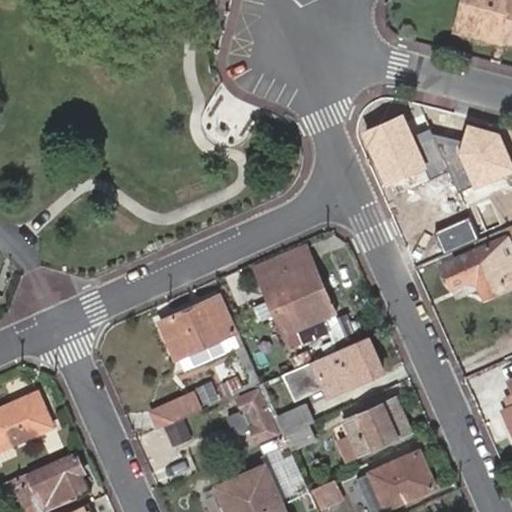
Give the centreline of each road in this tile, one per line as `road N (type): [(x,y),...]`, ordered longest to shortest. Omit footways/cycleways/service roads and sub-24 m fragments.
road 1 (residential): [(358,190),(497,511)]
road 2 (residential): [(60,322),(358,190)]
road 3 (residential): [(287,36),(511,94)]
road 4 (residential): [(60,322),(144,511)]
road 5 (residential): [(287,36),(358,190)]
